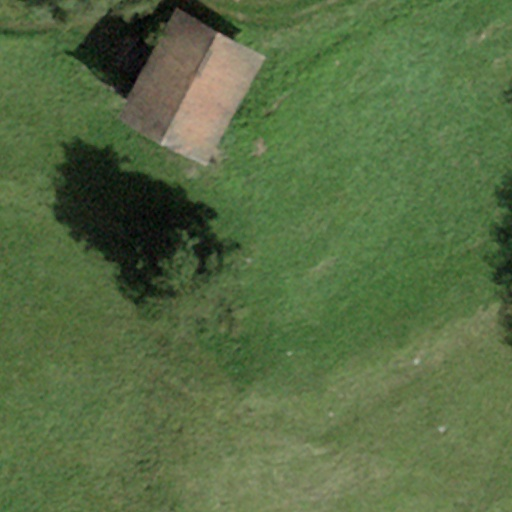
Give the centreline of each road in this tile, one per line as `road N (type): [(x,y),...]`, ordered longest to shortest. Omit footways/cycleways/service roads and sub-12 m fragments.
road 1 (track): [(176,0),(0,12)]
road 2 (track): [(308,0),(264,7),(186,0)]
